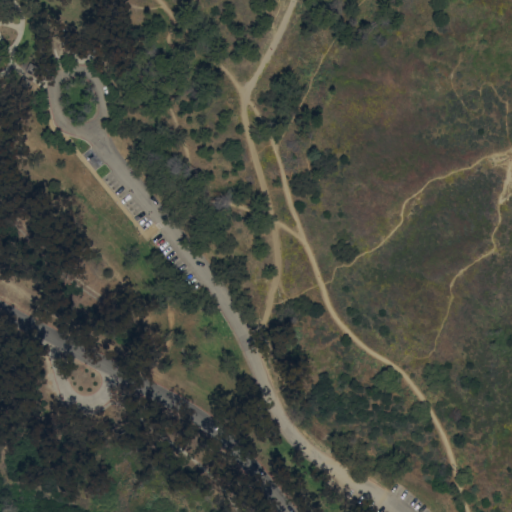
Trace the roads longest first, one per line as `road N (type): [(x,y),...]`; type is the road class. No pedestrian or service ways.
road 1 (track): [(291,0),(242,105),(276,252),(268,313),(244,339)]
road 2 (residential): [(0,306),(204,420),(287,511)]
